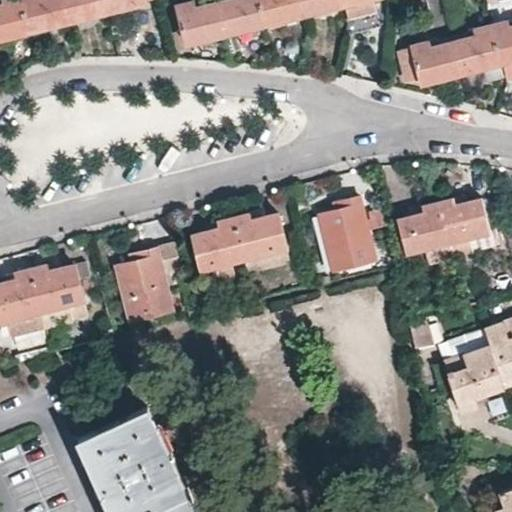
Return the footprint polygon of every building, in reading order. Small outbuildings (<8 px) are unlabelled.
[(1,0),(2,3),(0,3),(0,34),(26,28),(19,0),(1,0)] [(19,0),(26,28),(65,19),(59,0),(19,0)] [(59,0),(65,19),(104,9),(101,0),(59,0)] [(101,0),(104,9),(140,0),(101,0)] [(215,1),(203,4),(193,6),(191,0),(189,0),(174,4),(184,41),(223,31),(215,1)] [(219,0),(215,1),(223,31),(253,24),(262,22),(256,0),(219,0)] [(297,0),(256,0),(262,22),(301,12),(297,0)] [(339,0),(297,0),(301,12),(340,3),(339,0)] [(374,9),(372,0),(339,0),(340,3),(344,17),(374,9)] [(498,60),(500,60),(511,56),(511,25),(506,27),(505,19),(489,23),(498,60)] [(473,28),(475,36),(464,38),(452,42),(459,70),(498,60),(489,23),(473,28)] [(475,36),(473,28),(462,30),(464,38),(475,36)] [(402,75),(407,78),(417,75),(419,81),(459,70),(452,42),(438,45),(436,37),(399,48),(397,51),(402,75)] [(511,56),(500,60),(503,73),(511,70),(511,56)] [(459,70),(462,83),(501,73),(498,60),(459,70)] [(331,268),(372,257),(365,228),(361,211),(357,194),(341,198),(343,205),(331,208),(317,212),(331,268)] [(451,196),(454,204),(464,201),(462,194),(451,196)] [(471,249),(468,235),(489,230),(480,197),(464,201),(454,204),(451,196),(436,200),(446,241),(449,254),(471,249)] [(343,205),(341,198),(330,201),(331,208),(343,205)] [(418,205),(420,213),(410,214),(394,218),(402,251),(446,241),(436,200),(418,205)] [(408,207),(410,214),(420,213),(418,205),(408,207)] [(384,223),(379,207),(361,211),(365,228),(384,223)] [(259,217),(258,209),(247,212),(249,219),(259,217)] [(275,213),(259,217),(249,219),(247,212),(231,215),(241,256),(284,245),(275,213)] [(216,219),(217,227),(206,229),(191,233),(200,274),(214,272),(217,271),(215,262),(229,259),(241,256),(231,215),(216,219)] [(204,222),(206,229),(217,227),(216,219),(204,222)] [(492,243),(500,242),(497,228),(489,230),(492,243)] [(468,235),(471,249),(492,243),(489,230),(468,235)] [(128,320),(170,309),(159,268),(178,263),(172,240),(126,252),(128,260),(114,263),(128,320)] [(288,261),(284,245),(241,256),(246,272),(288,261)] [(229,259),(215,262),(217,271),(214,272),(215,278),(233,274),(229,259)] [(58,268),(55,260),(44,262),(46,271),(58,268)] [(42,324),(85,313),(73,264),(58,268),(46,271),(44,262),(28,267),(42,324)] [(7,333),(42,324),(28,267),(12,271),(14,278),(4,281),(0,281),(0,316),(3,316),(7,333)] [(2,273),(4,281),(14,278),(12,271),(2,273)] [(423,314),(407,318),(413,345),(430,341),(423,314)] [(511,316),(483,326),(488,343),(502,384),(511,380),(511,316)] [(446,339),(451,355),(488,343),(483,326),(446,339)] [(67,341),(68,346),(105,337),(103,332),(67,341)] [(502,384),(488,343),(451,355),(442,358),(458,408),(476,403),(473,394),(502,384)] [(145,406),(75,436),(83,454),(87,452),(105,489),(100,491),(108,508),(112,506),(114,511),(193,511),(191,507),(187,509),(173,479),(177,477),(169,459),(165,461),(148,426),(153,423),(145,406)] [(511,511),(511,484),(498,488),(502,503),(492,506),(493,511),(511,511)]
